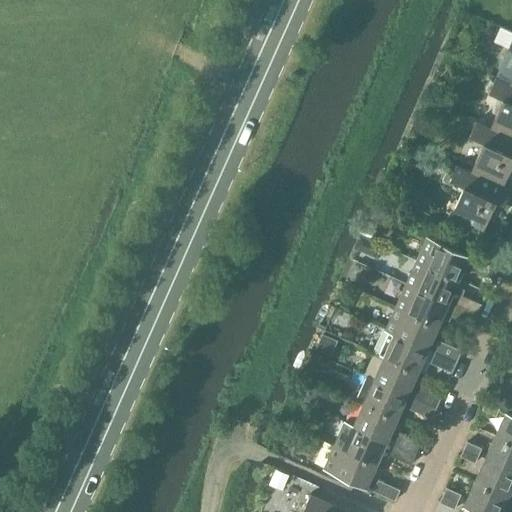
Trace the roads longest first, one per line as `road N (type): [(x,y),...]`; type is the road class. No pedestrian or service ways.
road 1 (primary): [(298,0),(74,511)]
road 2 (residential): [(412,511),(471,381)]
